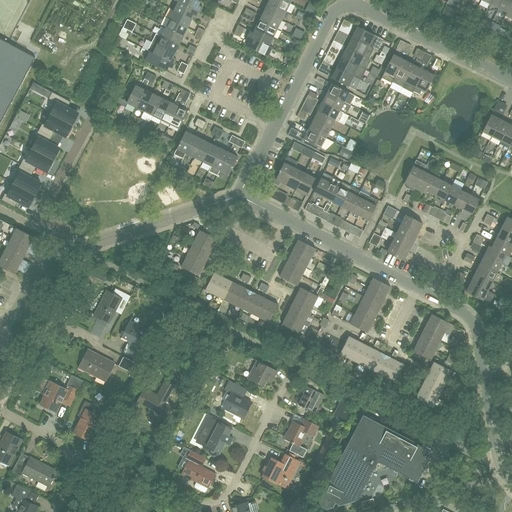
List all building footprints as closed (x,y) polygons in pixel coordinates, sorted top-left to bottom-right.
[(200,1),(197,0),(174,0),(175,0),(178,2),(199,12),(201,7),(198,5),(200,1)] [(285,11),(290,3),(283,0),(269,0),(268,3),(285,11)] [(498,8),(502,0),(491,0),(489,4),(498,8)] [(507,13),(511,0),(502,0),(498,8),(506,12),(507,13)] [(197,16),(199,12),(178,2),(174,10),(191,19),(193,15),(197,16)] [(281,20),(285,11),(268,3),(263,11),(281,20)] [(316,7),(309,3),(305,11),(313,15),(317,7),(316,7)] [(143,7),(137,4),(134,10),(140,13),(143,7)] [(450,18),(452,14),(454,10),(446,6),(442,14),(450,18)] [(244,12),(254,17),(256,13),(246,8),(244,12)] [(191,19),(174,10),(169,19),(187,28),(191,19)] [(277,29),(281,20),(263,11),(259,20),(277,29)] [(254,17),(244,12),(242,17),(252,22),(254,17)] [(312,16),(305,13),(302,19),(309,22),(312,16)] [(183,36),(187,28),(169,19),(165,27),(183,36)] [(135,24),(127,20),(124,27),(131,31),(135,24)] [(277,29),(259,20),(255,29),(273,37),(277,29)] [(308,24),(301,20),(298,27),(306,30),(308,24)] [(235,30),(243,33),(245,29),(238,25),(235,30)] [(382,39),(374,35),(361,28),(357,26),(352,37),(374,48),(377,50),(382,39)] [(183,36),(165,27),(161,36),(179,45),(183,36)] [(268,46),(269,46),(273,37),(255,29),(253,33),(250,31),(248,36),(268,46)] [(174,53),(179,45),(161,36),(157,45),(174,53)] [(268,46),(248,36),(245,40),(248,42),(246,46),(267,56),(272,47),(269,46),(268,46)] [(368,58),(374,48),(352,37),(347,47),(368,58)] [(0,123),(35,58),(0,38),(0,123)] [(174,53),(157,45),(151,42),(147,50),(149,51),(153,53),(152,53),(173,63),(176,59),(173,57),(174,53)] [(369,59),(368,58),(347,47),(341,57),(364,69),(369,59)] [(152,53),(153,53),(149,51),(145,61),(166,71),(168,67),(171,68),(173,63),(152,53)] [(395,77),(404,60),(393,54),(384,71),(381,78),(391,83),(392,82),(395,77)] [(364,69),(341,57),(336,68),(359,79),(364,69)] [(442,61),(437,59),(433,66),(438,68),(442,61)] [(402,87),(405,82),(414,65),(404,60),(395,77),(392,82),(402,87)] [(412,92),(413,92),(424,70),(414,65),(405,82),(402,87),(412,92)] [(359,79),(336,68),(331,78),(354,90),(359,79)] [(426,92),(434,75),(424,70),(413,92),(419,95),(421,90),(426,92)] [(376,75),(371,73),(366,83),(371,85),(376,75)] [(324,80),(317,76),(315,80),(327,86),(328,82),(324,80)] [(52,92),(33,82),(30,88),(49,98),(52,92)] [(165,89),(163,94),(167,96),(170,91),(173,85),(169,82),(165,89)] [(355,95),(348,92),(331,84),(327,93),(344,102),(343,102),(350,105),(355,95)] [(135,107),(144,89),(135,85),(126,103),(135,107)] [(411,99),(414,94),(403,88),(400,94),(411,99)] [(144,111),(152,94),(144,89),(135,107),(144,111)] [(178,106),(182,99),(186,91),(181,89),(174,104),(170,102),(161,120),(169,124),(178,106)] [(187,111),(182,109),(190,93),(186,91),(182,99),(178,106),(169,124),(178,128),(186,113),(187,111)] [(78,113),(67,108),(70,102),(52,92),(49,99),(54,101),(48,113),(50,114),(51,114),(72,125),(73,123),(74,124),(78,117),(77,116),(78,113)] [(339,111),(343,102),(344,102),(327,93),(322,102),(339,111)] [(152,116),(161,98),(152,94),(144,111),(152,116)] [(432,94),(426,98),(429,104),(436,101),(432,94)] [(161,120),(170,102),(161,98),(152,116),(161,120)] [(344,113),(339,111),(322,102),(317,111),(334,120),(339,122),(344,113)] [(330,129),(334,120),(317,111),(313,120),(330,129)] [(70,127),(72,125),(51,114),(50,114),(45,125),(42,124),(39,130),(52,137),(55,131),(65,137),(66,135),(68,136),(72,128),(70,127)] [(491,136),(500,119),(490,115),(482,131),(491,136)] [(500,141),(509,124),(500,119),(491,136),(500,141)] [(325,138),(330,129),(313,120),(308,129),(317,134),(325,138)] [(510,145),(511,140),(511,125),(509,124),(500,141),(510,145)] [(325,138),(317,134),(308,129),(306,134),(299,131),(298,131),(296,135),(320,147),(325,138)] [(59,148),(49,143),(52,137),(39,130),(35,136),(38,138),(32,149),(53,160),(59,148)] [(183,159),(185,153),(194,136),(185,131),(174,154),(183,159)] [(194,157),(203,140),(194,136),(185,153),(194,157)] [(240,139),(236,137),(233,144),(241,148),(244,142),(245,141),(240,139)] [(349,139),(347,144),(355,148),(357,143),(349,139)] [(203,162),(211,144),(203,140),(194,157),(203,162)] [(304,148),(294,143),(292,146),(291,149),(301,154),(304,148)] [(211,166),(220,148),(211,144),(203,162),(211,166)] [(305,147),(302,154),(311,158),(314,152),(305,147)] [(350,151),(341,147),(338,155),(347,159),(350,151)] [(220,170),(228,153),(220,148),(211,166),(208,171),(217,175),(220,170)] [(47,172),(53,160),(32,149),(26,160),(23,159),(20,165),(33,172),(36,166),(47,172)] [(479,158),(482,153),(475,149),(472,154),(479,158)] [(229,175),(237,157),(228,153),(220,170),(229,175)] [(322,164),(325,158),(315,153),(312,159),(322,164)] [(286,185),(294,168),(297,162),(287,157),(274,182),(279,185),(280,182),(286,185)] [(493,164),(499,166),(502,160),(496,158),(493,164)] [(41,183),(30,178),(33,172),(20,165),(11,182),(34,195),(41,183)] [(414,188),(423,171),(413,166),(404,183),(407,184),(406,187),(413,191),(415,188),(414,188)] [(296,190),(304,173),(294,168),(286,185),(296,190)] [(426,191),(433,176),(423,171),(414,188),(415,188),(425,194),(426,191)] [(315,178),(304,173),(296,190),(306,195),(315,178)] [(323,197),(333,178),(323,173),(313,192),(323,197)] [(435,195),(442,181),(433,176),(426,191),(435,195)] [(332,202),(342,182),(333,178),(323,197),(332,202)] [(484,189),(487,182),(478,178),(475,184),(484,189)] [(444,200),(451,186),(442,181),(435,195),(440,198),(439,201),(443,203),(445,200),(444,200)] [(33,197),(34,195),(11,182),(1,200),(14,207),(17,201),(28,207),(29,205),(31,205),(35,198),(33,197)] [(341,206),(348,192),(350,187),(342,182),(332,202),(341,206)] [(377,184),(375,191),(381,194),(384,186),(377,184)] [(453,205),(461,190),(451,186),(444,200),(445,200),(449,203),(448,205),(452,208),(454,205),(453,205)] [(275,191),(271,188),(267,196),(271,198),(275,191)] [(462,209),(470,195),(461,190),(453,205),(454,205),(462,209)] [(358,219),(359,216),(369,196),(360,191),(357,197),(350,211),(355,214),(353,216),(358,219)] [(357,197),(348,192),(341,206),(350,211),(357,197)] [(472,214),(479,200),(470,195),(462,209),(472,214)] [(367,223),(378,201),(369,196),(359,216),(365,219),(363,221),(367,223)] [(288,206),(292,199),(287,197),(284,204),(288,206)] [(319,218),(323,220),(327,213),(326,212),(329,205),(326,204),(319,218)] [(511,214),(509,213),(502,227),(511,232),(511,214)] [(485,218),(492,222),(494,218),(487,214),(485,218)] [(418,233),(422,223),(405,215),(401,225),(418,233)] [(413,242),(418,233),(401,225),(396,233),(413,242)] [(511,232),(502,227),(497,237),(511,244),(511,232)] [(31,242),(33,237),(15,228),(11,237),(36,250),(38,246),(31,242)] [(212,248),(213,248),(217,239),(200,230),(195,239),(212,248)] [(409,251),(413,242),(396,233),(391,230),(388,235),(394,238),(391,243),(409,251)] [(381,237),(374,234),(370,241),(369,243),(370,244),(375,246),(376,247),(381,237)] [(474,239),(482,243),(484,238),(477,235),(474,239)] [(36,250),(11,237),(6,246),(24,255),(26,250),(34,254),(36,250)] [(508,256),(511,248),(511,244),(497,237),(492,247),(491,247),(506,255),(508,256)] [(208,258),(213,248),(212,248),(195,239),(190,249),(208,258)] [(311,258),(315,249),(298,240),(293,249),(311,258)] [(404,261),(409,251),(391,243),(387,252),(404,261)] [(21,260),(24,255),(6,246),(1,256),(19,265),(19,264),(26,268),(28,264),(21,260)] [(491,247),(492,247),(489,246),(484,255),(501,264),(506,255),(491,247)] [(203,267),(208,258),(190,249),(186,258),(203,267)] [(306,267),(311,258),(293,249),(288,258),(306,267)] [(465,257),(473,261),(475,256),(468,253),(465,257)] [(501,264),(484,255),(480,264),(497,273),(501,264)] [(19,265),(1,256),(0,258),(0,266),(14,274),(17,269),(24,272),(26,268),(19,264),(19,265)] [(203,267),(186,258),(181,267),(198,276),(203,267)] [(301,276),(306,267),(288,258),(284,267),(301,276)] [(497,273),(480,264),(475,273),(492,282),(497,273)] [(97,278),(100,271),(94,267),(93,267),(90,274),(97,278)] [(301,276),(284,267),(284,268),(279,277),(297,286),(301,276)] [(214,295),(223,277),(214,272),(206,288),(205,290),(214,295)] [(487,291),(492,282),(475,273),(470,282),(487,291)] [(223,299),(232,282),(223,277),(214,295),(223,299)] [(386,296),(390,287),(373,278),(368,287),(386,296)] [(232,304),(241,286),(232,282),(223,299),(232,304)] [(487,291),(470,282),(466,292),(482,300),(487,291)] [(241,309),(250,291),(241,286),(232,304),(241,309)] [(318,296),(316,295),(300,287),(296,297),(313,306),(318,308),(322,299),(320,297),(318,296)] [(381,305),(386,296),(368,287),(363,296),(381,305)] [(89,312),(109,322),(116,308),(123,311),(131,296),(115,288),(112,294),(106,292),(94,314),(89,312)] [(251,313),(259,296),(250,291),(241,309),(251,313)] [(260,318),(269,300),(259,296),(251,313),(260,318)] [(376,314),(381,305),(363,296),(359,305),(376,314)] [(308,315),(313,306),(296,297),(291,306),(308,315)] [(274,312),(278,305),(269,300),(260,318),(269,323),(274,312)] [(372,323),(376,314),(359,305),(354,315),(372,323)] [(308,315),(291,306),(286,315),(304,324),(308,326),(313,317),(308,315)] [(444,332),(449,323),(432,314),(427,323),(427,324),(444,332)] [(299,333),(304,324),(286,315),(286,316),(282,324),(299,333)] [(368,330),(372,323),(354,315),(349,324),(367,333),(368,330)] [(126,347),(125,347),(122,352),(133,357),(136,352),(141,355),(146,346),(141,343),(147,330),(130,321),(132,316),(131,316),(121,337),(132,342),(129,348),(126,347)] [(440,342),(444,332),(427,324),(422,333),(440,342)] [(435,351),(440,342),(422,333),(417,342),(435,351)] [(349,358),(358,341),(357,341),(348,336),(339,354),(349,358)] [(358,363),(367,346),(358,341),(349,358),(358,363)] [(435,351),(417,342),(418,342),(413,351),(430,360),(435,351)] [(367,368),(376,350),(367,346),(358,363),(367,368)] [(98,375),(106,379),(114,363),(88,350),(78,367),(97,377),(98,375)] [(376,373),(385,355),(376,350),(367,368),(376,373)] [(385,377),(394,360),(395,360),(385,355),(376,373),(385,377)] [(141,366),(123,357),(118,366),(131,372),(129,376),(135,379),(141,366)] [(46,368),(48,363),(42,360),(39,365),(46,368)] [(247,379),(263,387),(269,376),(278,381),(278,380),(274,378),(277,371),(256,360),(247,379)] [(403,365),(394,360),(385,377),(395,382),(403,365)] [(446,380),(451,371),(450,370),(433,362),(429,371),(446,380)] [(442,389),(446,380),(429,371),(424,380),(442,389)] [(43,378),(36,391),(44,395),(40,404),(56,412),(63,398),(71,402),(78,390),(82,381),(73,376),(68,385),(66,389),(54,383),(48,381),(43,378)] [(240,423),(240,424),(251,403),(236,395),(241,387),(229,380),(224,389),(231,393),(227,400),(231,402),(227,410),(243,418),(240,423)] [(442,389),(424,380),(419,389),(437,398),(442,389)] [(143,390),(135,406),(141,409),(154,416),(156,413),(159,407),(160,407),(162,405),(163,406),(174,386),(165,381),(157,396),(150,392),(149,393),(143,390)] [(298,405),(301,406),(314,413),(323,395),(303,384),(299,391),(295,389),(304,394),(298,405)] [(437,398),(419,389),(419,390),(420,390),(415,399),(432,408),(437,398)] [(343,401),(335,416),(346,422),(354,407),(343,401)] [(101,432),(110,415),(98,409),(95,415),(85,410),(74,432),(89,440),(95,429),(101,432)] [(423,465),(431,451),(420,446),(417,444),(413,442),(374,422),(364,417),(365,417),(363,416),(362,418),(354,433),(327,485),(329,486),(327,490),(325,489),(317,504),(326,509),(332,507),(335,502),(338,504),(337,505),(358,499),(373,471),(384,467),(384,469),(388,468),(416,483),(421,474),(423,469),(421,468),(423,465)] [(233,438),(228,435),(232,428),(211,418),(208,425),(205,424),(199,435),(206,439),(203,446),(208,448),(208,452),(210,455),(213,456),(216,456),(218,454),(219,454),(225,443),(229,445),(233,438)] [(306,433),(313,437),(319,426),(303,419),(300,425),(293,421),(284,438),(291,442),(291,443),(293,443),(289,450),(302,457),(306,450),(299,446),(306,433)] [(0,461),(8,465),(21,440),(6,432),(0,444),(0,461)] [(206,459),(190,451),(186,459),(189,460),(182,474),(196,482),(194,486),(194,488),(203,493),(205,492),(214,474),(201,468),(206,459)] [(288,490),(292,482),(290,481),(300,462),(285,453),(280,462),(271,457),(266,466),(265,465),(262,470),(264,471),(261,476),(288,490)] [(22,473),(49,486),(57,471),(30,457),(25,466),(17,461),(11,472),(20,476),(22,473)] [(15,511),(35,511),(38,506),(26,500),(30,491),(36,494),(16,484),(11,495),(21,501),(15,511)] [(249,511),(247,504),(252,503),(252,502),(231,508),(232,511),(249,511)]
